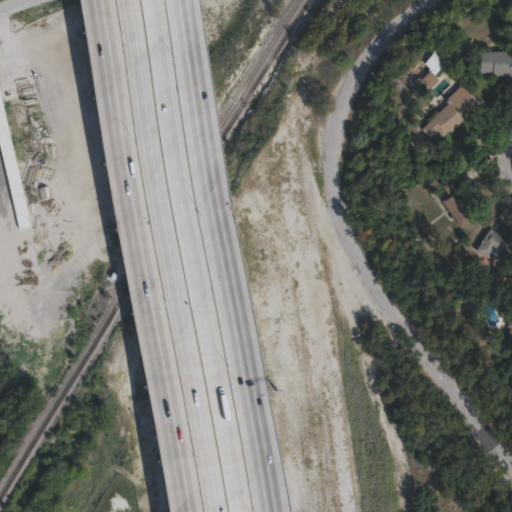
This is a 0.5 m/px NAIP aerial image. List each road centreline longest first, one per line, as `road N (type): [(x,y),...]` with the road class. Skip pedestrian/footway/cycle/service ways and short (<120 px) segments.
road 1 (tertiary): [(511,472),(369,283),(334,198),(333,133),(346,83),(376,38),(419,0)]
road 2 (motorway): [(239,511),(148,0)]
road 3 (motorway): [(125,0),(215,511)]
road 4 (motorway): [(95,0),(184,511)]
road 5 (motorway): [(269,511),(176,7)]
